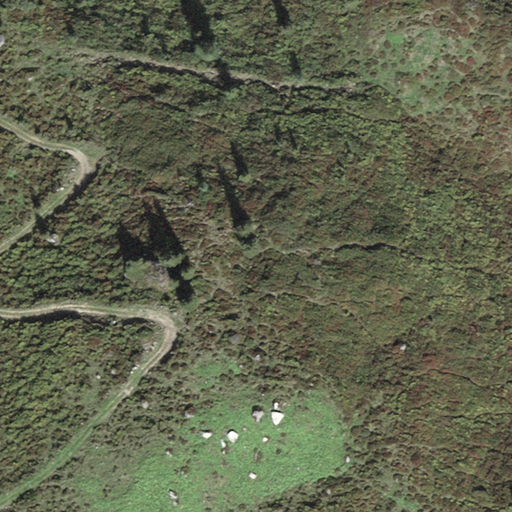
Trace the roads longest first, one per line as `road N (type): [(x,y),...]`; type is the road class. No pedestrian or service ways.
road 1 (track): [(0,505),(77,446),(145,371),(169,324),(155,315),(91,308),(0,314)]
road 2 (track): [(0,250),(82,176),(82,161),(68,149),(0,121)]
